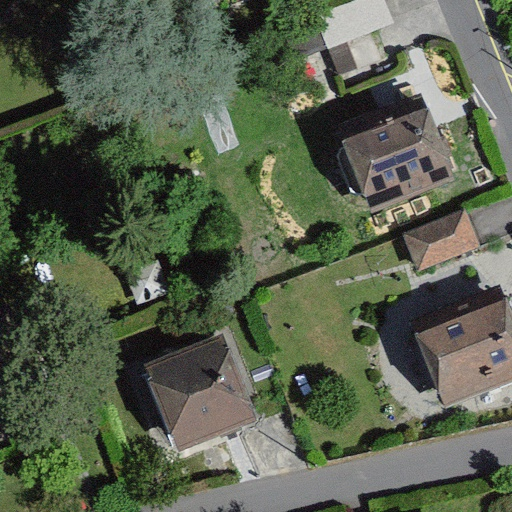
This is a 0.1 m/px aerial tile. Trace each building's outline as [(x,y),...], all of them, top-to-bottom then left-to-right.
[(376,0),(362,0),(316,21),(340,75),(399,49),(376,0)] [(452,117),(356,151),(382,227),(478,194),(452,117)] [(410,230),(426,269),(486,240),(467,206),(410,230)] [(511,316),(431,351),(460,421),(511,398),(511,316)] [(10,324),(0,328),(0,480),(62,456),(10,324)] [(238,347),(155,383),(194,472),(277,435),(238,347)]
